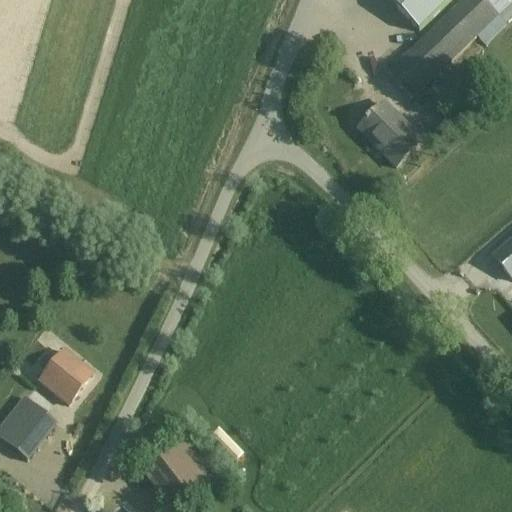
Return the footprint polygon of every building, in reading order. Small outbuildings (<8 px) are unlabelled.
[(511,21),(511,0),(464,0),(387,74),(369,91),(386,106),(359,133),(397,170),(423,144),(396,117),(412,100),(413,101),(477,40),(484,48),(506,26),(511,21)] [(453,0),(385,0),(418,34),(453,0)] [(94,379),(52,346),(27,378),(70,412),(94,379)] [(25,399),(0,426),(0,429),(28,453),(53,424),(25,399)] [(173,511),(203,484),(168,445),(137,472),(173,511)]
